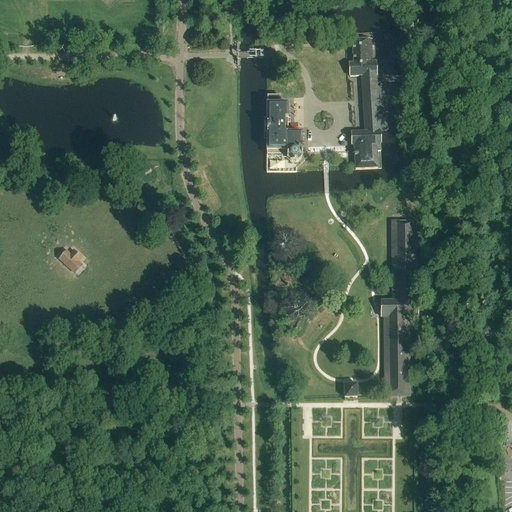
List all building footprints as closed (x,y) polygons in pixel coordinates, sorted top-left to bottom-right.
[(350,77),(361,77),(376,76),(375,63),(372,63),(371,40),(367,40),(358,41),(352,41),(352,51),(353,64),(349,64),(350,77)] [(376,79),(376,76),(361,77),(361,79),(364,133),(351,133),(352,146),(353,146),(354,158),(354,169),(377,169),(376,152),(380,152),(376,81),(376,79)] [(270,98),(267,98),(267,105),(266,105),(266,152),(285,152),(285,159),(290,163),(297,163),(300,160),(300,134),(288,134),(284,134),(283,134),(283,120),(287,120),(287,104),(278,104),(278,98),(270,98)] [(384,398),(401,398),(410,398),(409,319),(417,319),(416,221),(390,222),(392,302),(380,302),(381,319),(383,319),(384,398)] [(58,260),(74,275),(83,266),(79,263),(82,259),(73,251),(70,254),(66,250),(58,260)] [(343,399),(357,399),(357,385),(350,385),(343,385),(343,399)]
